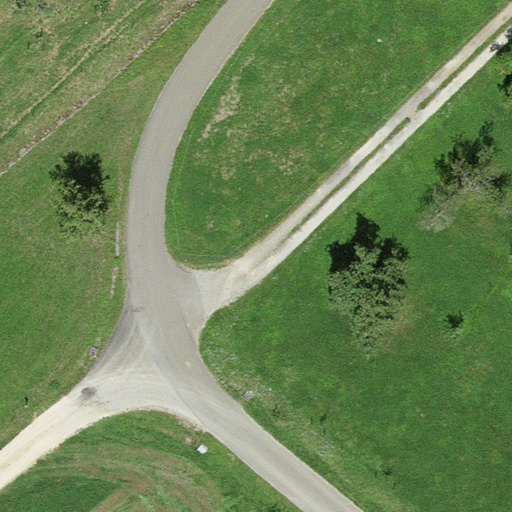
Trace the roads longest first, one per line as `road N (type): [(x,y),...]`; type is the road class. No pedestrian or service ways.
road 1 (track): [(511,18),(308,220),(0,476)]
road 2 (unclassified): [(237,0),(159,110),(141,200),(149,277),(189,395),(329,511)]
